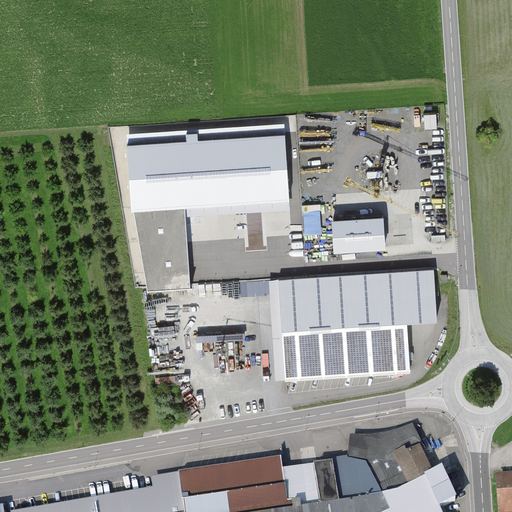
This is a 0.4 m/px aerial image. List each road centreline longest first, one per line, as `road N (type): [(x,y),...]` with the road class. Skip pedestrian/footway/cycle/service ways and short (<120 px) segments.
road 1 (primary): [(0,471),(451,390)]
road 2 (primary): [(449,0),(466,259)]
road 3 (residential): [(466,259),(306,269)]
